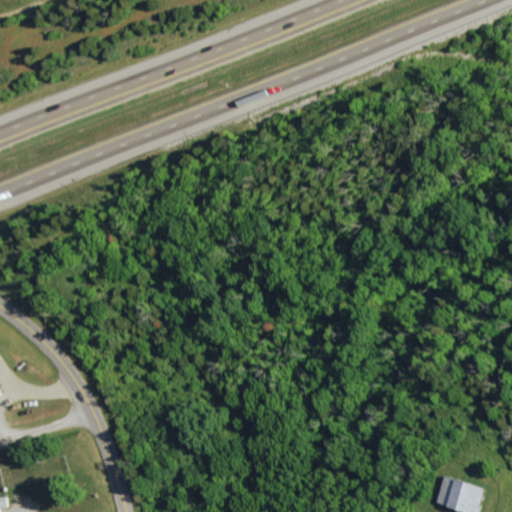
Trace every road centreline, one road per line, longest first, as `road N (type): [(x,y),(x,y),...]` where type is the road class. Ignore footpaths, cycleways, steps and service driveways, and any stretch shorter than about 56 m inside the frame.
road 1 (motorway): [(0,196),(503,0)]
road 2 (motorway): [(332,0),(0,129)]
road 3 (secondary): [(130,511),(79,384),(0,308)]
